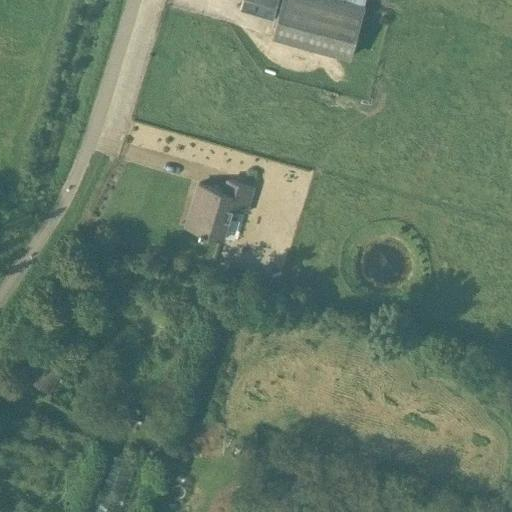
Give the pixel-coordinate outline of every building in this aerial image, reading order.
[(282,0),(272,36),(352,58),(366,5),(345,0),(282,0)] [(246,145),(238,173),(301,192),(309,164),(246,145)] [(185,227),(223,238),(233,207),(246,211),(253,186),(224,177),(221,189),(199,183),(185,227)] [(46,348),(27,379),(47,392),(66,361),(46,348)] [(91,511),(120,511),(135,458),(108,451),(91,511)]
